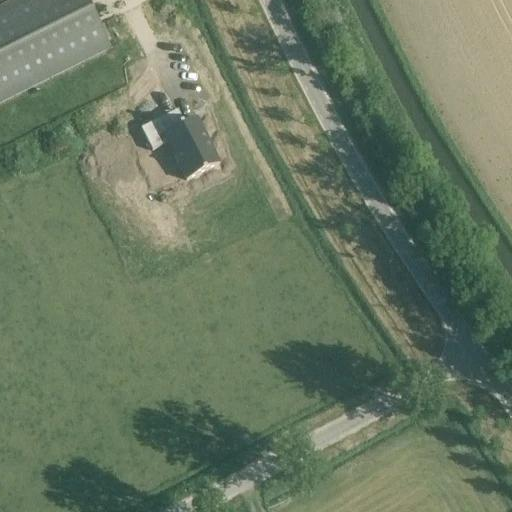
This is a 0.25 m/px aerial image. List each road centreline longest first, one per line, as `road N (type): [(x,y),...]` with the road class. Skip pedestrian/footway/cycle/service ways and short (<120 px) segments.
road 1 (unclassified): [(477,353),(358,173),(269,0)]
road 2 (unclassified): [(186,511),(477,353)]
